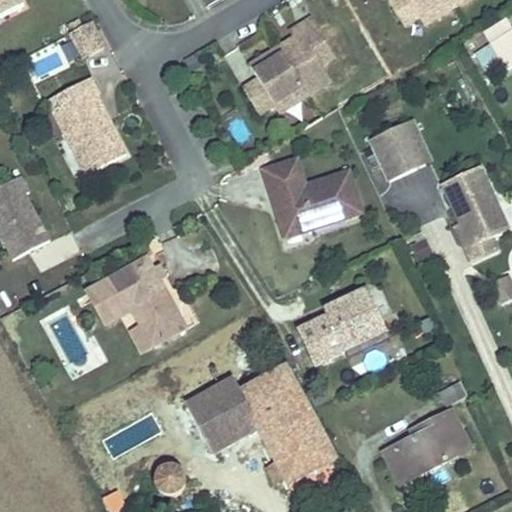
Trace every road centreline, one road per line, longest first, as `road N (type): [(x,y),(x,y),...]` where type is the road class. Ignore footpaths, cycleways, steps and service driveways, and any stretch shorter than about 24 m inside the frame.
road 1 (unknown): [(382,511),(187,164)]
road 2 (residential): [(140,65),(187,164),(178,188),(91,233)]
road 3 (residential): [(140,65),(255,0)]
